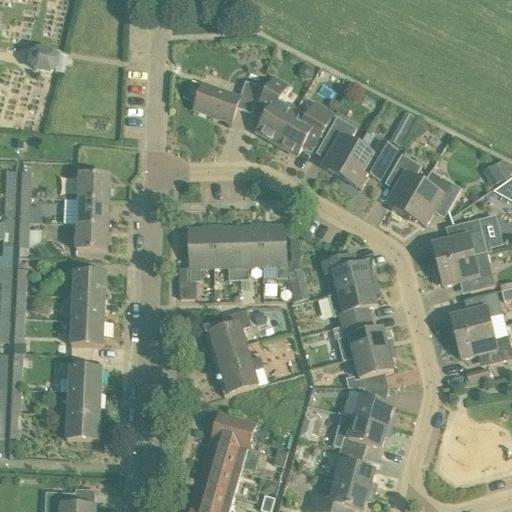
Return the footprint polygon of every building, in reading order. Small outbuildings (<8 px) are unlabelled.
[(58,60),(54,53),(39,51),(31,57),(30,65),(36,73),(51,75),(56,68),(55,72),(63,74),(67,59),(59,57),(58,60)] [(283,108),(279,106),(289,88),(274,79),(255,111),(266,118),(257,134),(277,146),(295,115),(294,114),(294,109),(287,104),(283,108)] [(252,116),(261,89),(245,84),(240,99),(203,86),(193,112),(231,126),(236,111),(252,116)] [(295,115),(277,146),(297,158),(311,134),(321,139),(334,116),(314,104),(304,120),(295,115)] [(343,106),(339,114),(347,118),(351,111),(343,106)] [(400,149),(416,121),(406,115),(390,143),(400,149)] [(341,181),(359,149),(349,143),(356,131),(337,120),(324,141),(334,147),(321,169),(341,181)] [(359,149),(341,181),(361,192),(373,171),(385,178),(399,154),(366,136),(359,149)] [(424,186),(414,181),(421,169),(401,157),(388,180),(399,186),(386,207),(406,218),(424,186)] [(21,200),(30,201),(32,166),(23,165),(23,175),(22,175),(21,200)] [(492,190),(505,182),(496,167),(483,174),(492,190)] [(5,199),(15,199),(16,174),(6,174),(5,199)] [(424,186),(406,218),(426,230),(438,208),(448,214),(462,192),(431,174),(424,186)] [(78,202),(110,204),(111,178),(79,177),(78,202)] [(14,224),(15,199),(5,199),(4,224),(14,224)] [(29,226),(30,201),(21,200),(20,225),(29,226)] [(109,229),(110,204),(78,202),(77,228),(109,229)] [(438,267),(474,258),(471,248),(483,245),(478,222),(452,228),(455,240),(432,245),(438,267)] [(12,259),(14,224),(4,224),(4,225),(0,224),(0,242),(3,243),(2,258),(2,259),(12,259)] [(27,260),(29,226),(20,225),(18,260),(27,260)] [(108,255),(109,229),(77,228),(76,254),(108,255)] [(261,229),(263,270),(276,269),(276,282),(287,281),(287,278),(287,263),(286,228),(261,229)] [(249,270),(263,270),(261,229),(237,230),(239,283),(240,283),(240,293),(249,292),(248,283),(249,282),(249,270)] [(201,272),(214,271),(213,230),(188,231),(190,285),(201,284),(201,272)] [(229,283),(239,283),(237,230),(213,230),(214,271),(228,271),(229,283)] [(295,254),(293,255),(291,255),(291,263),(287,263),(287,278),(293,305),(309,301),(301,271),(297,272),(295,254)] [(360,268),(356,255),(320,265),(323,279),(325,278),(330,298),(377,286),(375,278),(370,279),(367,266),(360,268)] [(474,258),(438,267),(443,290),(466,284),(469,295),(495,288),(486,255),(474,259),(474,258)] [(2,259),(2,258),(0,258),(0,271),(1,271),(0,295),(11,295),(12,259),(2,259)] [(16,297),(26,298),(27,273),(17,272),(16,297)] [(73,300),(106,301),(107,277),(74,275),(73,300)] [(511,284),(500,287),(503,304),(511,302),(511,284)] [(377,286),(330,298),(328,298),(334,320),(338,319),(338,317),(343,315),(343,317),(378,309),(375,296),(379,295),(377,286)] [(0,319),(9,320),(11,295),(0,295),(0,297),(0,319)] [(456,341),(492,332),(489,320),(502,317),(496,295),(471,301),(473,312),(450,318),(456,341)] [(24,322),(26,298),(16,297),(15,321),(24,322)] [(104,325),(106,301),(73,300),(72,324),(104,325)] [(217,357),(246,348),(242,332),(251,329),(246,313),(227,319),(230,329),(210,335),(217,357)] [(0,354),(8,355),(9,320),(0,319),(0,354)] [(23,346),(24,322),(15,321),(13,357),(23,357),(25,357),(25,346),(23,346)] [(103,350),(104,325),(72,324),(71,348),(103,350)] [(354,361),(393,351),(391,343),(386,344),(383,331),(349,339),(349,340),(344,342),(344,340),(337,342),(343,364),(354,361)] [(492,332),(456,341),(461,362),(486,356),(488,368),(511,361),(511,354),(508,339),(494,342),(492,332)] [(223,378),(262,366),(260,359),(251,362),(246,348),(217,357),(223,378)] [(354,361),(359,382),(394,374),(391,361),(395,360),(393,351),(354,361)] [(22,393),(23,357),(13,357),(12,392),(22,393)] [(262,366),(223,378),(229,398),(259,389),(254,374),(263,371),(262,366)] [(69,396),(101,397),(102,372),(70,370),(69,396)] [(21,417),(22,393),(12,392),(11,416),(21,417)] [(100,420),(101,397),(69,396),(68,419),(100,420)] [(353,421),(392,431),(394,423),(390,422),(394,409),(359,399),(353,420),(353,421)] [(20,441),(21,417),(11,416),(10,440),(20,441)] [(316,445),(318,438),(311,436),(316,419),(305,416),(298,440),(316,445)] [(212,441),(248,451),(255,427),(219,417),(212,441)] [(353,421),(353,420),(341,417),(332,449),(341,452),(343,441),(347,442),(382,451),(385,439),(390,440),(392,431),(353,421)] [(99,444),(100,420),(68,419),(67,443),(99,444)] [(242,474),(248,451),(212,441),(205,464),(242,474)] [(284,470),(288,455),(277,452),(273,467),(284,470)] [(235,498),(242,474),(205,464),(198,488),(235,498)] [(335,485),(374,496),(376,487),(372,486),(376,473),(341,464),(335,485)] [(372,504),(374,496),(335,485),(331,502),(313,496),(308,511),(364,511),(367,503),(372,504)] [(194,511),(230,511),(235,498),(198,488),(192,511),(194,511)] [(96,511),(97,510),(74,509),(75,496),(45,495),(44,511),(96,511)] [(271,511),(275,501),(264,498),(260,511),(271,511)]
